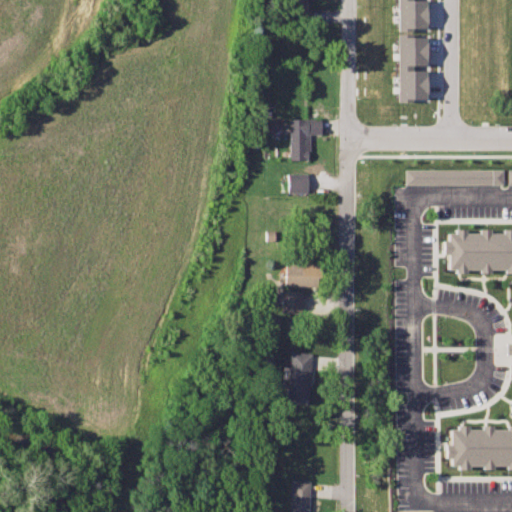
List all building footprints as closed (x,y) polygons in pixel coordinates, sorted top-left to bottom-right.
[(283,0),(303,0),(303,9),(287,9),(286,23),(271,23),(271,9),(284,8),(283,0)] [(423,0),(390,0),(390,22),(424,22),(423,0)] [(423,31),(390,31),(390,91),(423,91),(423,31)] [(288,119),(319,119),(320,136),(309,135),(310,159),(289,158),(288,119)] [(503,183),(502,168),(404,169),(405,185),(503,183)] [(286,174),(305,174),(305,192),(286,192),(286,174)] [(511,224),(441,224),(442,265),(510,265),(511,424),(443,423),(440,469),(511,467),(511,224)] [(282,263),(283,285),(318,286),(318,264),(282,263)] [(282,290),(281,313),(300,314),(302,292),(282,290)] [(279,317),(268,316),(267,332),(278,333),(279,317)] [(287,352),(311,355),(305,403),(280,400),(287,352)] [(285,480),(284,511),(306,511),(307,481),(285,480)]
